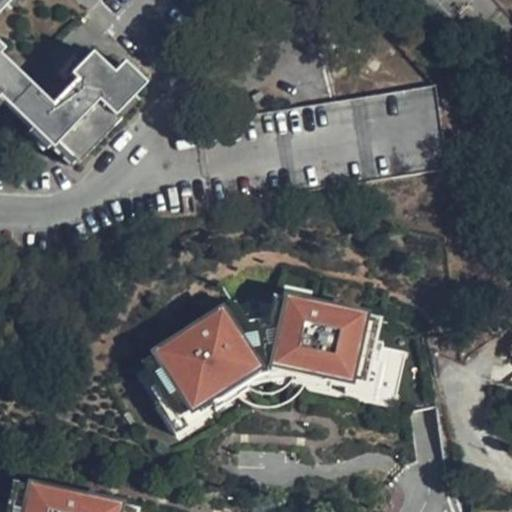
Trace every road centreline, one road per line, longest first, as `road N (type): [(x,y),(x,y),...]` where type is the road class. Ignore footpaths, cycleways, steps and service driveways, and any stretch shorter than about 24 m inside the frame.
road 1 (residential): [(287,0),(292,40),(275,73),(195,105),(73,204),(0,205)]
road 2 (unknown): [(427,498),(405,474),(385,469),(312,473),(245,464)]
